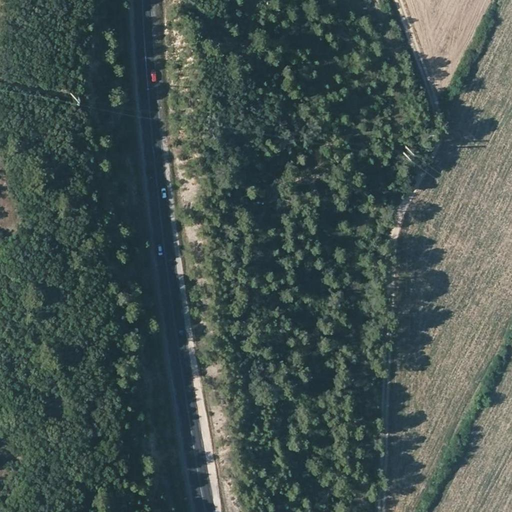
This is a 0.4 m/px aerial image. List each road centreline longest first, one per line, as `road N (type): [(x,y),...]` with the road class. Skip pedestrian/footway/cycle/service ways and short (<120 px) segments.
road 1 (track): [(381,511),(391,237),(441,128),(400,0)]
road 2 (track): [(349,511),(363,422),(354,245),(387,168),(397,103),(374,0)]
road 3 (primary): [(205,511),(165,263),(143,0)]
